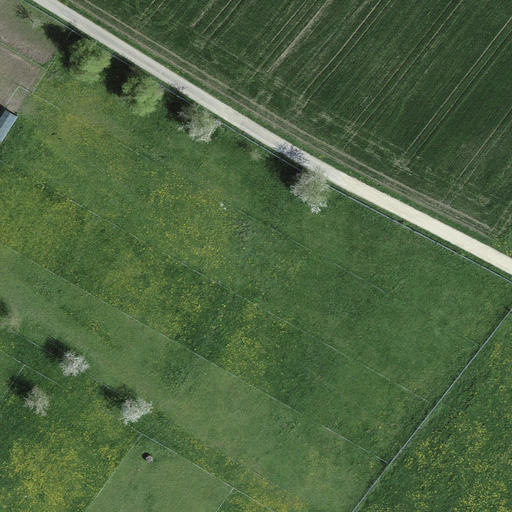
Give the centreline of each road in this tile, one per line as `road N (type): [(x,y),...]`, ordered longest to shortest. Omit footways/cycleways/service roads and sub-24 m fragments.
road 1 (track): [(44,0),(339,177)]
road 2 (track): [(511,270),(339,177)]
